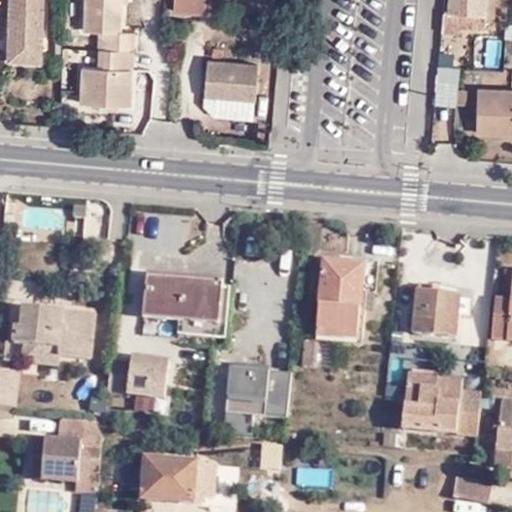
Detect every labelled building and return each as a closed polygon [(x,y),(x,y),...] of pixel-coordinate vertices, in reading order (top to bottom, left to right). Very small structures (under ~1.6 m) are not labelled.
[(6,0),(5,60),(39,60),(39,0),(6,0)] [(103,67),(97,67),(83,67),(82,103),(130,106),(134,32),(122,31),(123,0),(86,0),(85,29),(99,30),(105,30),(103,67)] [(176,0),(176,11),(207,13),(208,0),(176,0)] [(458,13),(457,28),(485,29),(485,20),(486,0),(450,0),(450,12),(458,13)] [(494,0),(486,0),(485,20),(493,21),(494,0)] [(444,12),(442,27),(442,33),(457,33),(457,28),(458,13),(450,12),(444,12)] [(99,30),(97,67),(103,67),(105,30),(99,30)] [(205,95),(255,99),(258,65),(208,60),(205,95)] [(432,101),(455,103),(459,63),(436,61),(432,101)] [(511,91),(477,90),(476,132),(511,133),(511,91)] [(254,117),(255,99),(205,95),(203,104),(213,115),(254,117)] [(6,203),(5,213),(13,214),(14,204),(6,203)] [(363,295),(366,266),(326,262),(322,307),(362,310),(363,295)] [(381,268),(366,266),(363,295),(378,297),(381,268)] [(180,322),(222,326),(225,287),(225,282),(149,274),(146,319),(180,322)] [(232,287),(225,287),(222,326),(180,322),(179,335),(226,339),(232,287)] [(415,336),(457,339),(459,315),(471,317),(472,300),(461,300),(461,296),(420,292),(415,336)] [(494,338),(511,340),(511,301),(497,301),(494,338)] [(24,346),(60,349),(59,356),(90,359),(95,314),(25,307),(23,327),(18,327),(16,345),(24,346)] [(368,311),(362,310),(322,307),(321,319),(318,337),(365,342),(368,311)] [(305,343),(303,367),(317,368),(320,344),(305,343)] [(60,349),(24,346),(22,364),(58,368),(59,356),(60,349)] [(132,364),(112,361),(108,393),(167,400),(171,361),(133,356),(132,364)] [(255,416),(287,419),(292,374),(231,368),(224,434),(253,437),(255,416)] [(22,373),(0,370),(0,413),(18,415),(22,373)] [(439,379),(410,377),(409,387),(439,389),(439,379)] [(478,437),(483,395),(464,392),(465,382),(439,379),(439,389),(409,387),(405,430),(478,437)] [(511,400),(503,399),(498,449),(511,450),(511,400)] [(62,419),(60,440),(100,444),(101,433),(96,423),(62,419)] [(78,473),(96,475),(100,444),(60,440),(31,438),(28,477),(43,479),(43,472),(78,476),(78,473)] [(283,442),(265,440),(262,467),(280,470),(283,442)] [(511,468),(511,450),(498,449),(495,467),(511,468)] [(139,498),(198,505),(205,464),(144,457),(139,498)] [(215,466),(205,464),(198,505),(209,506),(215,466)] [(78,476),(43,472),(43,479),(77,483),(76,489),(94,491),(96,475),(78,473),(78,476)] [(495,485),(456,477),(453,497),(490,506),(495,485)]
